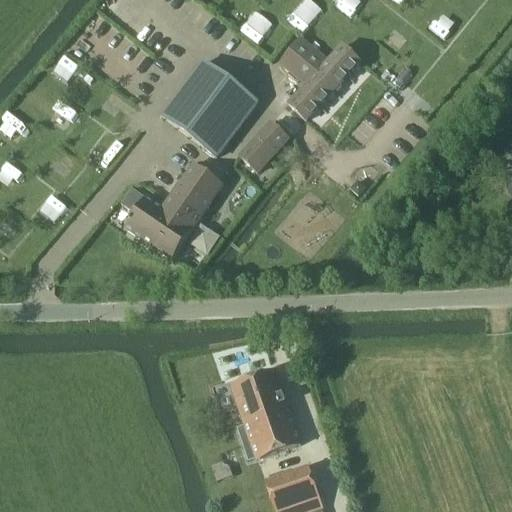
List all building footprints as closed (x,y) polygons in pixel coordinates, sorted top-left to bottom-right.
[(340,0),(337,9),(356,18),(363,0),(340,0)] [(448,0),(462,13),(475,1),(474,0),(448,0)] [(302,33),(315,19),(300,6),(287,20),(302,33)] [(490,13),(480,28),(495,39),(506,24),(490,13)] [(242,37),(260,42),(264,31),(246,25),(242,37)] [(280,66),(306,87),(328,63),(300,40),(280,66)] [(114,47),(110,56),(127,62),(130,53),(114,47)] [(306,87),(287,108),(305,125),(361,65),(342,48),(328,63),(306,87)] [(53,73),(69,86),(82,70),(66,57),(53,73)] [(259,106),(204,65),(163,120),(218,161),(259,106)] [(112,91),(101,107),(117,118),(129,102),(112,91)] [(58,105),(50,123),(70,132),(78,113),(58,105)] [(14,115),(1,131),(18,145),(31,129),(14,115)] [(290,143),(270,125),(238,160),(258,178),(290,143)] [(109,169),(120,155),(108,145),(97,159),(109,169)] [(60,154),(56,163),(74,170),(78,162),(60,154)] [(8,163),(2,171),(20,183),(26,175),(8,163)] [(156,247),(153,251),(171,264),(224,188),(194,167),(163,212),(172,218),(153,245),(156,247)] [(358,200),(366,192),(358,184),(350,192),(358,200)] [(172,218),(163,212),(147,200),(125,232),(153,251),(156,247),(153,245),(172,218)] [(0,222),(0,230),(12,240),(24,224),(8,212),(0,222)] [(274,374),(231,389),(250,445),(245,447),(250,462),(256,460),(257,463),(300,448),(274,374)] [(273,511),(322,511),(308,470),(264,485),(273,511)]
